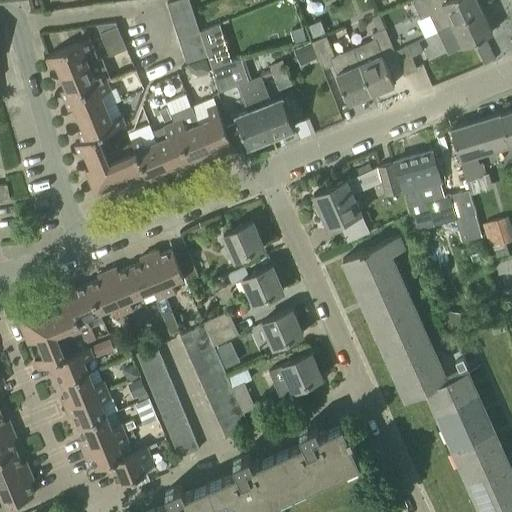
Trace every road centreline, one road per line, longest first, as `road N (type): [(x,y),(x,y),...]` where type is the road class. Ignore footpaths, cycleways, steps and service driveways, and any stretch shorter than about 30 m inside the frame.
road 1 (residential): [(99,508),(367,396)]
road 2 (residential): [(267,174),(511,77)]
road 3 (residential): [(367,396),(267,174)]
road 4 (residential): [(83,251),(19,28)]
road 5 (residential): [(99,508),(68,485),(0,312)]
road 6 (residential): [(83,251),(267,174)]
road 7 (residential): [(420,511),(367,396)]
